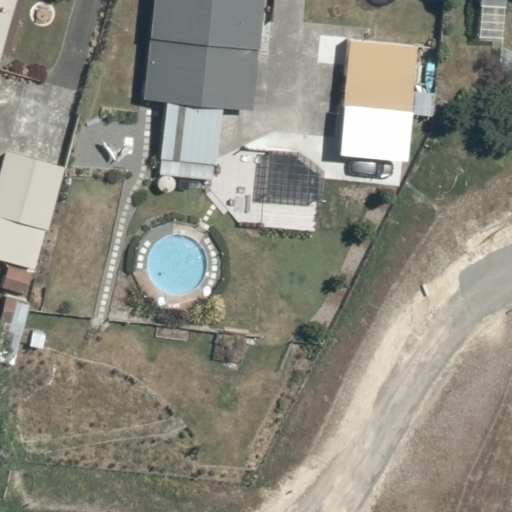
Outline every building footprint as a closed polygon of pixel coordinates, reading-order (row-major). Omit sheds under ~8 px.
[(0,0),(0,63),(17,0),(0,0)] [(266,0),(156,0),(147,100),(255,110),(266,0)] [(351,42),(344,107),(413,114),(419,49),(351,42)] [(321,159),(239,150),(232,217),(314,225),(321,159)] [(0,177),(0,259),(35,269),(46,228),(50,229),(66,167),(7,152),(0,177)] [(10,267),(3,288),(27,296),(34,275),(10,267)]
